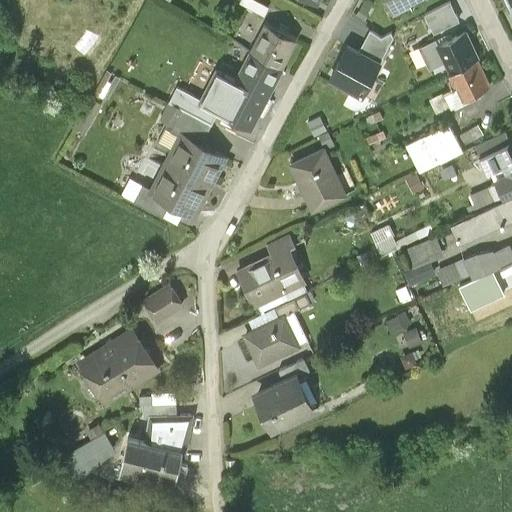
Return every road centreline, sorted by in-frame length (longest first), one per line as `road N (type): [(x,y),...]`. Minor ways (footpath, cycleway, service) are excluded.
road 1 (track): [(213,232),(221,511)]
road 2 (residential): [(346,0),(213,232)]
road 3 (track): [(213,232),(0,371)]
